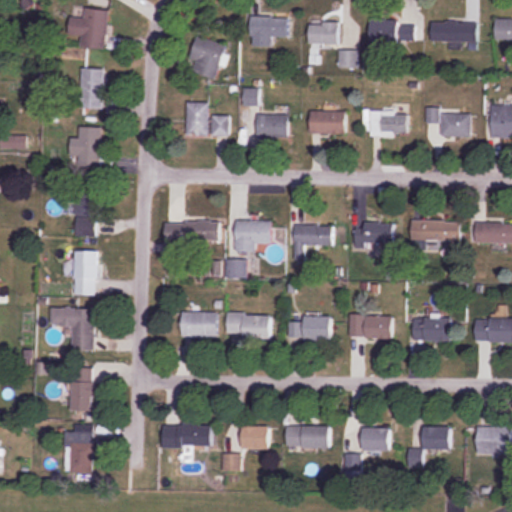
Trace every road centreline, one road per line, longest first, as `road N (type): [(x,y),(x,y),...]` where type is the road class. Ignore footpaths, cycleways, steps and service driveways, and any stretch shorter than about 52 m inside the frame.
road 1 (residential): [(169,0),(156,30),(137,464)]
road 2 (residential): [(138,378),(511,383)]
road 3 (residential): [(147,168),(511,174)]
